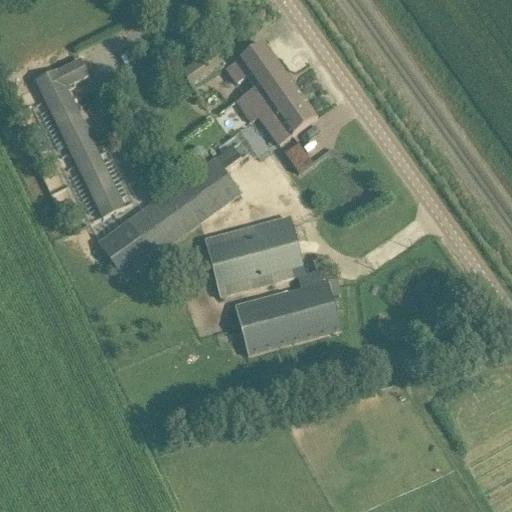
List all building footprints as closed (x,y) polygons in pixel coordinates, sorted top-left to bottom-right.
[(317,122),(264,47),(226,73),(236,88),(247,80),(255,92),(236,106),(250,126),(259,120),(280,149),(317,122)] [(192,92),(224,69),(214,55),(182,78),(192,92)] [(74,87),(89,80),(80,62),(34,84),(102,222),(126,210),(69,94),(76,91),(74,87)] [(298,145),(284,155),(299,176),(313,165),(298,145)] [(216,163),(197,176),(99,247),(113,267),(106,271),(110,277),(117,272),(123,281),(240,197),(224,175),(242,162),(233,149),(215,161),(216,163)] [(289,220),(205,243),(221,302),(298,281),(305,278),(289,220)] [(414,251),(125,387),(183,511),(494,511),(482,486),(511,472),(511,458),(465,358),(429,375),(414,341),(449,325),(414,251)]
